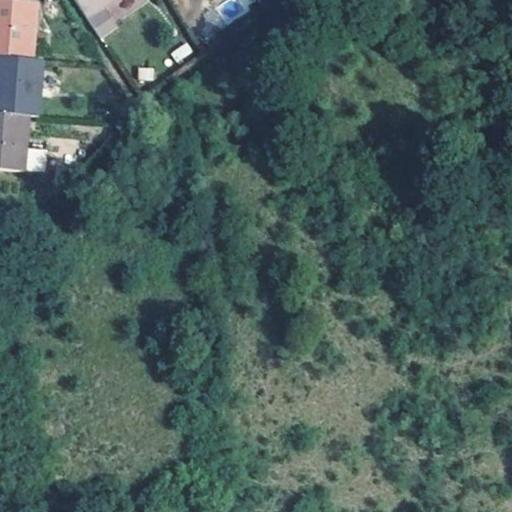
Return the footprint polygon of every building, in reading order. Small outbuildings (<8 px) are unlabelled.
[(103,12),(121,0),(72,0),(86,22),(103,12)] [(0,60),(35,63),(38,9),(0,6),(0,60)] [(116,34),(103,12),(86,22),(100,43),(116,34)] [(0,115),(30,118),(42,119),(45,64),(35,63),(0,60),(0,115)] [(30,118),(0,115),(0,171),(26,173),(30,118)]
